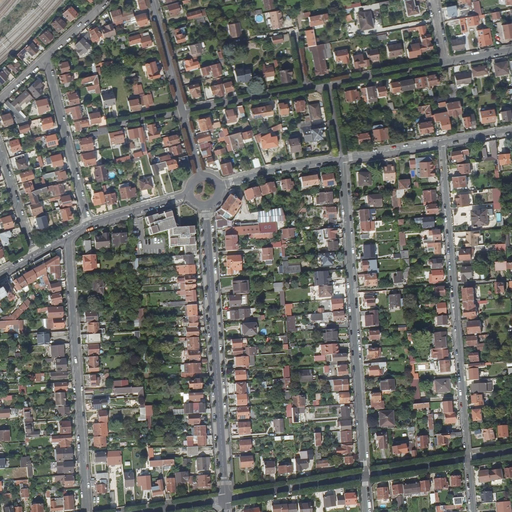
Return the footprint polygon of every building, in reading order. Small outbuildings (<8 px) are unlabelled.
[(272,0),(263,0),(265,9),(274,8),(272,0)] [(404,2),(406,13),(409,12),(410,16),(418,15),(417,9),(415,10),(414,8),(413,0),(411,1),(410,0),(404,0),(405,2),(404,2)] [(177,2),(167,4),(170,15),(179,13),(177,2)] [(69,6),(62,13),(68,21),(76,13),(69,6)] [(454,7),(446,8),(448,17),(456,16),(454,7)] [(123,18),(121,13),(120,8),(112,10),(114,21),(115,20),(123,18)] [(186,12),(188,18),(202,14),(200,9),(186,12)] [(132,10),(121,13),(123,18),(126,18),(134,15),(132,10)] [(282,22),(280,10),(269,12),(272,28),(282,27),(281,22),(282,22)] [(138,21),(139,25),(148,23),(145,14),(145,13),(134,15),(126,18),(123,18),(115,20),(116,23),(123,21),(123,20),(126,19),(126,20),(135,17),(136,22),(138,21)] [(369,13),(357,15),(360,31),(373,29),(369,13)] [(256,14),(256,22),(264,21),(263,14),(256,14)] [(58,17),(50,24),(57,32),(64,25),(58,17)] [(478,24),(477,22),(476,17),(467,18),(468,26),(478,24)] [(239,22),(229,24),(231,36),(241,35),(239,22)] [(101,28),(99,23),(95,26),(89,31),(93,36),(91,38),(93,40),(103,34),(101,28)] [(103,34),(104,38),(116,34),(111,23),(106,25),(106,26),(105,26),(101,28),(103,34)] [(176,33),(174,33),(177,41),(184,39),(183,33),(182,34),(181,32),(184,31),(183,26),(174,28),(175,32),(176,33)] [(416,30),(416,32),(419,31),(422,44),(429,43),(428,41),(429,40),(429,36),(426,36),(424,26),(415,28),(416,30)] [(511,27),(502,30),(504,40),(511,38),(511,27)] [(477,31),(479,47),(489,45),(486,30),(486,29),(485,30),(477,31)] [(308,31),(311,47),(316,46),(315,40),(313,30),(308,31)] [(45,31),(37,37),(43,43),(45,41),(50,37),(45,31)] [(151,44),(148,35),(143,37),(142,33),(127,37),(129,44),(134,42),(134,41),(140,39),(142,46),(151,44)] [(282,35),(272,37),(273,44),(283,43),(282,35)] [(34,38),(31,41),(37,47),(40,44),(34,38)] [(90,47),(87,43),(82,38),(74,45),(78,49),(76,51),(81,56),(90,47)] [(454,50),(464,48),(463,41),(457,42),(457,40),(451,41),(452,48),(454,48),(454,50)] [(187,54),(188,57),(200,54),(200,51),(201,50),(199,41),(188,44),(189,49),(188,50),(189,53),(187,54)] [(325,60),(331,59),(328,43),(320,45),(316,46),(311,47),(309,47),(310,52),(312,52),(315,71),(314,71),(315,77),(328,74),(325,60)] [(422,44),(419,45),(420,54),(423,53),(423,52),(431,50),(430,45),(429,45),(429,43),(422,44)] [(31,44),(25,49),(31,56),(37,51),(31,44)] [(400,44),(387,47),(389,57),(402,55),(400,44)] [(411,49),(407,50),(409,59),(416,57),(415,55),(420,55),(420,54),(419,45),(411,46),(411,49)] [(366,52),(366,56),(367,58),(368,62),(379,59),(378,50),(366,52)] [(347,52),(334,54),(335,64),(342,62),(343,64),(349,63),(347,52)] [(364,67),(368,66),(368,62),(367,58),(367,57),(362,58),(362,55),(352,57),(354,69),(359,68),(359,67),(364,67)] [(9,63),(8,64),(15,72),(19,69),(17,66),(19,64),(17,63),(18,62),(14,58),(12,60),(13,62),(10,64),(9,63)] [(183,60),(186,69),(191,67),(198,65),(197,59),(192,60),(191,58),(183,60)] [(145,64),(148,78),(159,76),(158,71),(159,71),(157,66),(156,66),(155,61),(145,64)] [(66,62),(58,64),(61,73),(68,71),(66,62)] [(223,74),(220,62),(201,67),(202,74),(209,73),(208,70),(212,69),(214,76),(223,74)] [(507,63),(496,65),(497,70),(495,70),(496,77),(509,74),(507,63)] [(261,65),(263,77),(266,76),(266,77),(267,81),(273,80),(274,79),(274,76),(272,66),(270,66),(264,67),(264,64),(262,64),(261,65)] [(487,66),(472,69),(473,78),(488,75),(487,66)] [(246,83),(250,82),(251,80),(250,72),(248,70),(243,71),(242,69),(234,71),(236,83),(242,82),(244,81),(246,83)] [(291,70),(280,72),(281,82),(291,81),(290,77),(292,77),(291,75),(292,74),(291,70)] [(469,73),(454,76),(456,86),(471,83),(469,73)] [(59,76),(61,84),(64,83),(71,81),(69,74),(59,76)] [(96,75),(79,79),(81,84),(93,81),(94,85),(98,84),(96,75)] [(435,76),(426,78),(428,87),(438,85),(437,81),(436,81),(435,76)] [(425,78),(415,80),(416,85),(418,84),(418,89),(427,87),(425,78)] [(398,83),(400,92),(414,90),(412,80),(406,81),(407,83),(403,83),(403,82),(398,83)] [(28,88),(37,97),(43,92),(39,87),(40,86),(35,81),(28,88)] [(222,84),(225,92),(232,90),(230,82),(222,84)] [(192,97),(205,94),(203,88),(199,89),(197,83),(188,85),(189,90),(191,90),(192,97)] [(392,94),(400,92),(398,83),(390,84),(392,94)] [(220,84),(215,85),(216,89),(211,90),(211,95),(218,93),(218,96),(223,95),(220,84)] [(453,85),(447,86),(449,98),(450,98),(454,98),(455,97),(453,85)] [(368,102),(377,101),(375,87),(365,89),(367,96),(368,102)] [(378,97),(386,96),(384,87),(376,89),(378,97)] [(73,90),(66,92),(69,105),(78,103),(76,93),(74,94),(73,90)] [(24,91),(10,104),(18,112),(21,109),(19,106),(24,101),(26,103),(31,98),(24,91)] [(139,93),(141,105),(152,103),(151,94),(144,95),(143,91),(142,91),(139,92),(139,93)] [(354,91),(345,93),(346,103),(360,100),(359,97),(355,98),(354,91)] [(113,92),(101,95),(103,105),(107,105),(107,106),(115,104),(113,92)] [(127,99),(130,111),(139,109),(137,98),(127,99)] [(46,99),(36,101),(38,112),(48,109),(46,99)] [(16,121),(17,125),(27,122),(24,119),(18,112),(10,104),(7,100),(4,103),(11,111),(10,112),(17,119),(16,121)] [(446,105),(446,109),(448,117),(452,116),(453,118),(457,117),(456,116),(461,115),(459,102),(452,103),(452,101),(449,102),(449,104),(446,105)] [(302,102),(294,103),(296,113),(304,111),(302,102)] [(90,103),(86,104),(89,119),(87,119),(87,122),(88,127),(90,127),(90,125),(100,122),(98,113),(92,115),(90,103)] [(278,105),(279,115),(288,114),(286,106),(283,106),(282,104),(278,105)] [(317,104),(310,106),(313,121),(320,120),(317,104)] [(428,105),(417,107),(418,112),(419,112),(419,114),(423,114),(422,111),(424,110),(426,117),(430,116),(428,105)] [(81,117),(78,106),(65,109),(66,113),(71,111),(72,114),(71,115),(71,117),(72,117),(73,119),(81,117)] [(271,106),(261,108),(262,116),(272,114),(271,106)] [(253,118),(262,116),(261,108),(251,110),(253,118)] [(234,109),(225,111),(227,120),(229,119),(230,121),(233,121),(233,119),(236,118),(234,109)] [(493,111),(480,113),(481,124),(495,121),(493,111)] [(509,111),(501,113),(502,122),(511,120),(509,111)] [(9,114),(0,117),(4,126),(12,123),(9,114)] [(467,118),(461,119),(463,128),(475,126),(473,115),(467,116),(467,118)] [(50,117),(40,120),(43,129),(53,126),(50,117)] [(198,120),(201,132),(207,130),(211,129),(208,117),(198,120)] [(305,122),(296,123),(297,129),(300,128),(311,126),(309,117),(304,117),(305,122)] [(445,131),(450,129),(448,120),(440,122),(441,130),(444,130),(445,131)] [(20,132),(29,129),(27,122),(17,125),(20,132)] [(148,140),(159,137),(157,131),(155,132),(153,124),(146,125),(146,123),(140,124),(142,131),(147,130),(148,133),(147,133),(148,140)] [(430,123),(417,125),(419,135),(431,133),(430,123)] [(144,152),(148,151),(145,140),(142,131),(140,124),(136,125),(137,128),(128,130),(130,139),(139,137),(140,142),(142,142),(144,152)] [(300,128),(300,133),(303,133),(305,142),(315,140),(316,141),(321,140),(319,129),(318,125),(311,126),(300,128)] [(372,128),(375,142),(389,139),(387,128),(383,129),(382,126),(381,125),(373,127),(372,128)] [(90,134),(90,137),(108,134),(107,127),(97,129),(98,132),(90,134)] [(201,132),(196,133),(198,143),(206,141),(206,142),(207,142),(210,141),(207,130),(201,132)] [(121,131),(108,134),(110,144),(123,141),(121,131)] [(251,137),(250,135),(249,131),(245,132),(246,134),(242,135),(243,139),(251,137)] [(228,136),(232,149),(236,148),(233,139),(238,138),(240,146),(243,146),(239,132),(228,136)] [(254,136),(256,143),(261,141),(262,149),(277,147),(276,141),(270,142),(269,137),(266,137),(266,139),(264,140),(263,133),(254,136)] [(55,134),(45,137),(47,146),(57,144),(55,134)] [(360,144),(370,142),(368,134),(358,136),(360,144)] [(176,135),(167,137),(169,144),(178,142),(176,135)] [(90,138),(78,140),(80,150),(86,149),(87,150),(93,149),(90,138)] [(297,138),(287,140),(290,152),(299,151),(297,138)] [(17,140),(9,142),(12,152),(20,149),(17,140)] [(497,140),(490,141),(490,145),(493,144),(494,157),(483,159),(483,161),(499,160),(498,155),(497,140)] [(206,142),(199,144),(203,158),(211,155),(207,142),(206,142)] [(180,149),(180,147),(179,145),(171,147),(168,148),(169,152),(172,151),(173,155),(180,153),(179,150),(180,149)] [(470,154),(470,150),(453,153),(454,159),(457,159),(458,162),(465,160),(464,155),(470,154)] [(93,152),(82,154),(84,166),(95,164),(93,152)] [(26,153),(17,156),(18,160),(15,161),(18,170),(27,167),(24,158),(27,157),(26,153)] [(59,154),(50,156),(52,166),(62,164),(59,154)] [(511,154),(498,155),(499,160),(499,165),(511,164),(511,154)] [(187,155),(180,157),(182,166),(189,164),(187,155)] [(166,166),(167,169),(176,167),(174,159),(165,161),(166,166)] [(236,161),(238,168),(244,167),(242,159),(236,161)] [(151,165),(154,175),(158,174),(157,169),(160,168),(160,170),(164,169),(163,167),(166,166),(165,161),(151,165)] [(424,162),(419,163),(420,176),(433,175),(432,170),(431,163),(431,162),(427,162),(427,161),(424,161),(424,162)] [(229,163),(220,165),(223,175),(232,172),(229,163)] [(472,173),(471,163),(469,163),(464,164),(461,164),(462,170),(462,174),(472,173)] [(104,165),(94,167),(95,171),(96,174),(94,175),(95,179),(96,179),(97,182),(100,181),(107,180),(104,165)] [(383,180),(391,179),(394,179),(393,166),(386,166),(382,167),(383,180)] [(66,175),(64,169),(42,174),(43,176),(49,175),(50,179),(51,179),(52,181),(54,180),(55,181),(65,178),(65,175),(66,175)] [(30,170),(19,174),(21,182),(33,178),(30,170)] [(371,184),(370,172),(359,173),(359,181),(358,181),(359,185),(371,184)] [(332,174),(321,176),(323,187),(334,185),(332,174)] [(316,175),(300,178),(302,187),(318,185),(316,175)] [(468,186),(467,176),(455,177),(456,187),(468,186)] [(151,177),(140,180),(143,196),(149,194),(148,188),(153,187),(151,177)] [(71,180),(65,181),(67,192),(74,190),(71,180)] [(277,182),(273,183),(276,193),(279,192),(279,191),(286,190),(286,192),(290,191),(289,190),(291,189),(290,186),(292,186),(291,183),(290,183),(289,180),(277,182)] [(404,190),(410,189),(409,181),(406,181),(406,180),(400,181),(400,182),(398,182),(398,190),(404,190)] [(32,186),(30,181),(22,183),(24,189),(19,191),(21,195),(28,192),(33,190),(32,188),(29,189),(28,187),(32,186)] [(61,183),(52,185),(55,194),(63,192),(61,183)] [(121,199),(119,200),(121,208),(126,206),(124,198),(131,196),(136,195),(134,187),(130,188),(130,187),(129,187),(128,183),(119,185),(120,189),(119,189),(121,199)] [(265,184),(268,194),(275,192),(272,183),(270,184),(270,183),(265,184)] [(262,186),(260,187),(263,196),(268,194),(265,184),(262,185),(262,186)] [(31,204),(38,202),(35,194),(47,190),(46,186),(43,187),(33,190),(28,192),(31,204)] [(501,187),(493,188),(495,203),(496,202),(497,209),(503,208),(501,187)] [(250,189),(253,199),(260,197),(257,188),(255,189),(255,188),(250,189)] [(244,192),(247,201),(253,199),(250,189),(246,191),(247,192),(244,192)] [(396,198),(397,207),(400,207),(399,198),(404,197),(404,190),(398,190),(395,191),(396,198)] [(435,191),(423,191),(423,202),(435,201),(435,191)] [(101,192),(93,193),(94,198),(92,199),(93,205),(96,204),(96,206),(104,204),(101,192)] [(106,204),(105,204),(106,206),(107,212),(113,210),(111,203),(115,202),(113,193),(104,195),(106,204)] [(332,193),(319,194),(320,205),(333,204),(332,193)] [(458,203),(459,207),(470,206),(469,194),(457,196),(457,201),(459,201),(459,203),(458,203)] [(380,206),(380,195),(364,197),(365,208),(380,206)] [(68,196),(60,198),(60,200),(59,201),(59,204),(61,203),(62,207),(71,205),(71,206),(77,205),(76,200),(70,202),(68,196)] [(241,204),(229,196),(221,209),(215,213),(222,217),(225,213),(227,214),(225,217),(229,219),(231,217),(241,204)] [(31,204),(29,205),(32,213),(42,210),(39,201),(38,202),(31,204)] [(421,218),(432,217),(432,214),(437,213),(436,205),(425,206),(426,214),(421,215),(421,218)] [(107,212),(106,206),(94,209),(95,215),(107,212)] [(69,208),(61,210),(64,220),(72,218),(71,213),(70,213),(69,208)] [(258,223),(272,222),(284,220),(281,208),(273,209),(265,211),(257,212),(256,213),(258,223)] [(335,208),(325,209),(325,210),(326,215),(324,215),(325,217),(326,217),(326,218),(336,218),(335,208)] [(493,209),(472,211),(473,225),(489,224),(488,216),(493,216),(493,209)] [(167,229),(174,227),(169,210),(145,217),(151,234),(167,229)] [(365,214),(365,210),(358,210),(359,222),(360,222),(369,222),(371,222),(370,213),(365,214)] [(215,213),(216,229),(222,228),(222,227),(227,227),(226,221),(222,217),(215,213)] [(38,229),(49,225),(46,215),(35,218),(38,229)] [(9,216),(0,218),(1,222),(0,222),(0,228),(3,227),(4,229),(12,226),(9,216)] [(433,227),(432,217),(421,218),(415,219),(415,222),(417,224),(422,223),(422,228),(433,227)] [(272,233),(272,222),(258,223),(241,224),(241,226),(234,227),(234,228),(225,229),(226,232),(223,232),(224,237),(225,236),(235,236),(252,234),(258,234),(272,233)] [(369,231),(369,222),(360,222),(361,232),(369,231)] [(192,226),(174,227),(167,229),(168,246),(183,245),(193,245),(192,226)] [(9,244),(7,237),(6,236),(10,234),(11,236),(13,235),(14,236),(21,234),(19,227),(9,230),(0,233),(0,238),(2,246),(9,244)] [(292,237),(291,228),(287,228),(282,229),(283,238),(292,237)] [(334,228),(321,230),(322,240),(327,240),(335,239),(334,228)] [(431,230),(427,231),(427,240),(423,241),(423,244),(426,244),(430,244),(434,244),(434,241),(431,241),(431,231),(431,230)] [(438,231),(431,231),(431,241),(434,241),(439,240),(438,231)] [(467,240),(467,247),(474,246),(479,246),(478,236),(481,236),(481,231),(467,232),(468,238),(468,240),(467,240)] [(108,247),(106,233),(101,234),(101,236),(95,237),(96,248),(108,247)] [(124,233),(110,234),(111,246),(116,245),(116,242),(124,242),(124,233)] [(235,236),(225,236),(226,247),(236,246),(235,236)] [(327,241),(327,240),(322,240),(319,240),(320,244),(324,243),(324,242),(327,242),(328,251),(337,250),(336,240),(327,241)] [(430,244),(426,244),(426,248),(433,248),(433,255),(440,254),(439,243),(434,244),(430,244)] [(184,255),(195,254),(194,244),(193,245),(183,245),(184,255)] [(373,246),(363,246),(364,258),(374,257),(373,246)] [(272,247),(261,248),(261,261),(266,260),(266,264),(273,264),(272,247)] [(473,249),(461,250),(462,260),(472,259),(471,251),(474,251),(473,249)] [(333,266),(333,260),(333,257),(335,257),(335,252),(334,252),(320,253),(320,254),(318,254),(319,261),(320,261),(321,267),(333,266)] [(46,277),(43,263),(50,259),(49,256),(49,253),(34,262),(36,268),(32,270),(35,278),(37,277),(38,277),(40,276),(39,275),(41,274),(43,280),(47,278),(46,277)] [(95,267),(94,254),(83,255),(84,268),(95,267)] [(184,255),(175,256),(175,258),(183,258),(183,261),(185,261),(185,264),(191,263),(191,260),(193,260),(192,255),(195,255),(195,254),(184,255)] [(50,266),(50,267),(58,266),(58,257),(56,256),(52,258),(51,255),(49,256),(50,259),(43,263),(46,277),(48,276),(47,268),(50,266)] [(237,265),(241,265),(240,257),(240,256),(226,257),(227,262),(227,266),(237,265)] [(441,259),(431,260),(432,269),(441,268),(441,259)] [(373,260),(361,261),(362,270),(367,270),(367,274),(368,274),(377,273),(378,273),(377,269),(374,270),(373,260)] [(288,267),(288,261),(281,262),(281,265),(282,273),(282,274),(301,273),(300,266),(288,267)] [(182,275),(192,274),(192,270),(194,270),(194,266),(196,266),(196,265),(179,266),(179,267),(181,267),(182,274),(182,275)] [(237,270),(237,265),(227,266),(228,274),(236,274),(236,270),(237,270)] [(471,267),(462,268),(463,282),(467,282),(467,277),(473,277),(472,268),(474,268),(474,267),(473,267),(473,265),(471,265),(471,267)] [(52,274),(52,276),(54,276),(54,279),(56,279),(59,279),(58,266),(50,267),(51,275),(52,274)] [(36,279),(35,278),(32,270),(23,275),(27,284),(36,279)] [(18,291),(27,285),(17,271),(15,273),(18,279),(17,279),(13,281),(16,286),(14,287),(18,291)] [(442,271),(432,272),(432,281),(442,281),(442,271)] [(319,272),(320,275),(320,282),(328,281),(328,276),(327,277),(327,272),(319,272)] [(377,273),(368,274),(368,275),(363,276),(364,286),(375,285),(374,275),(377,275),(377,273)] [(102,294),(101,279),(92,280),(93,288),(95,288),(95,295),(102,294)] [(50,284),(49,284),(48,284),(49,288),(50,287),(51,292),(59,290),(58,286),(64,286),(64,281),(58,282),(58,283),(51,285),(50,284)] [(246,294),(245,281),(233,282),(233,294),(246,294)] [(193,288),(193,282),(184,283),(182,283),(180,283),(180,289),(178,289),(179,291),(184,291),(184,289),(192,289),(191,288),(193,288)] [(274,283),(274,292),(275,291),(283,291),(283,288),(283,285),(283,283),(274,283)] [(505,293),(504,283),(495,283),(496,293),(505,293)] [(1,288),(5,298),(7,297),(8,298),(7,299),(8,301),(12,299),(9,294),(12,292),(7,284),(1,288)] [(330,285),(318,286),(319,298),(331,297),(330,285)] [(443,287),(433,288),(433,290),(434,290),(435,296),(444,295),(443,287)] [(465,302),(474,302),(473,289),(463,290),(464,302),(465,302)] [(167,307),(185,305),(186,305),(194,305),(194,301),(195,301),(195,291),(186,292),(186,291),(184,291),(179,291),(177,291),(177,293),(181,293),(181,295),(185,295),(186,301),(167,302),(167,307)] [(283,291),(275,291),(275,295),(280,295),(281,306),(284,306),(284,304),(283,291)] [(60,302),(58,292),(49,295),(51,304),(53,303),(54,304),(57,303),(57,302),(60,302)] [(239,295),(229,296),(229,307),(240,306),(239,295)] [(399,295),(389,296),(390,307),(400,306),(399,295)] [(364,297),(364,302),(366,301),(366,306),(373,305),(373,297),(364,297)] [(341,299),(330,300),(331,310),(342,309),(341,299)] [(468,320),(478,319),(477,304),(475,304),(474,302),(465,302),(465,308),(467,308),(467,310),(465,311),(466,317),(468,317),(468,320)] [(15,321),(23,311),(23,310),(26,307),(24,303),(20,307),(17,309),(9,318),(12,321),(15,321)] [(444,304),(436,304),(436,314),(445,313),(444,304)] [(195,305),(194,305),(186,305),(187,316),(195,316),(195,305)] [(47,308),(47,310),(48,318),(61,317),(61,318),(66,317),(66,314),(61,314),(61,307),(47,308)] [(239,313),(239,312),(256,311),(256,308),(252,308),(245,308),(239,309),(239,310),(230,311),(230,319),(243,318),(242,313),(239,313)] [(377,310),(370,311),(371,315),(366,315),(367,319),(365,319),(365,326),(378,326),(377,310)] [(332,312),(332,315),(333,321),(343,320),(342,311),(332,312)] [(88,322),(88,323),(97,323),(96,312),(84,313),(85,316),(85,321),(85,322),(88,322)] [(183,328),(186,328),(197,327),(197,319),(198,319),(198,315),(195,316),(187,316),(185,316),(185,319),(183,319),(183,328)] [(437,316),(437,326),(446,326),(446,315),(437,316)] [(286,332),(297,331),(296,329),(294,329),(291,329),(290,324),(289,316),(285,317),(285,319),(286,332)] [(60,324),(62,324),(62,319),(52,319),(53,328),(61,328),(60,324)] [(12,321),(2,322),(0,321),(0,329),(4,329),(4,326),(12,326),(12,330),(13,330),(13,334),(18,333),(17,321),(15,321),(12,321)] [(482,333),(481,321),(468,323),(469,334),(482,333)] [(256,323),(241,324),(242,335),(257,334),(256,323)] [(97,333),(98,334),(103,334),(103,329),(97,329),(97,324),(87,325),(88,334),(97,333)] [(197,327),(186,328),(186,336),(197,336),(197,327)] [(335,329),(326,330),(326,341),(336,341),(335,329)] [(377,329),(368,330),(369,340),(378,340),(377,329)] [(47,332),(41,333),(36,333),(37,345),(48,345),(47,332)] [(447,348),(446,333),(433,334),(433,338),(435,338),(436,349),(447,348)] [(91,344),(97,344),(98,344),(98,334),(80,335),(80,341),(87,340),(87,343),(91,343),(91,344)] [(282,339),(283,344),(287,344),(286,336),(278,336),(279,338),(281,338),(281,339),(282,339)] [(480,339),(480,336),(478,336),(478,337),(467,337),(468,346),(479,345),(478,339),(480,339)] [(232,348),(246,347),(245,344),(247,344),(246,338),(232,339),(232,348)] [(187,339),(187,343),(187,346),(187,350),(198,350),(197,339),(187,339)] [(100,344),(98,344),(97,344),(97,345),(87,346),(87,345),(84,345),(84,350),(88,350),(88,355),(98,354),(97,349),(99,349),(98,346),(101,346),(100,344)] [(336,344),(325,345),(325,355),(328,355),(331,355),(338,354),(337,349),(336,349),(336,344)] [(50,358),(52,358),(57,358),(57,357),(63,356),(62,346),(57,346),(57,347),(57,349),(55,349),(55,347),(50,347),(50,358)] [(251,356),(255,355),(254,352),(256,351),(255,346),(246,347),(232,348),(233,354),(236,354),(236,355),(241,355),(241,356),(251,356)] [(448,358),(447,348),(436,349),(432,349),(432,355),(437,355),(437,359),(448,358)] [(376,349),(367,350),(368,355),(369,355),(369,359),(377,358),(376,349)] [(199,350),(198,350),(187,350),(187,356),(189,356),(189,360),(189,361),(199,361),(199,360),(199,350)] [(479,354),(470,354),(471,358),(472,358),(472,362),(479,362),(479,354)] [(241,369),(247,368),(247,366),(251,366),(251,356),(241,356),(234,357),(235,367),(241,366),(241,369)] [(70,364),(69,360),(65,360),(65,359),(55,359),(55,371),(65,370),(65,364),(70,364)] [(449,372),(448,360),(439,361),(440,373),(449,372)] [(89,366),(88,366),(88,371),(96,371),(96,362),(89,363),(89,366)] [(363,364),(363,368),(369,367),(369,376),(384,375),(383,369),(380,369),(380,367),(385,366),(385,362),(363,364)] [(410,379),(418,379),(417,374),(413,374),(412,363),(409,364),(410,375),(410,379)] [(199,373),(199,364),(184,364),(184,373),(184,378),(191,378),(191,373),(194,373),(199,373)] [(346,374),(345,364),(336,365),(337,376),(342,376),(342,374),(346,374)] [(480,377),(479,369),(470,369),(470,374),(471,374),(472,377),(480,377)] [(300,371),(300,382),(316,381),(315,376),(311,376),(311,370),(300,371)] [(244,379),(244,371),(235,371),(235,380),(244,379)] [(35,374),(35,379),(35,382),(40,381),(39,375),(41,375),(41,376),(44,376),(44,374),(35,374)] [(97,378),(96,378),(94,378),(94,376),(89,376),(90,387),(99,386),(99,382),(97,382),(97,378)] [(195,388),(195,389),(201,389),(200,379),(194,379),(194,381),(189,381),(189,388),(192,388),(195,388)] [(346,379),(333,380),(334,391),(347,390),(346,379)] [(410,379),(411,389),(412,404),(420,403),(418,379),(410,379)] [(448,379),(435,380),(436,393),(450,391),(448,379)] [(487,392),(486,379),(475,380),(475,384),(473,384),(474,393),(487,392)] [(380,381),(380,391),(394,390),(393,380),(380,381)] [(66,390),(66,382),(53,383),(53,393),(67,392),(66,390)] [(245,394),(244,383),(235,384),(236,390),(233,390),(234,394),(245,394)] [(138,395),(138,397),(142,397),(141,388),(130,388),(113,389),(113,393),(138,392),(138,395)] [(379,391),(376,391),(376,393),(371,394),(371,399),(373,399),(373,402),(380,402),(379,391)] [(338,394),(339,404),(348,403),(348,393),(338,394)] [(189,405),(204,404),(204,400),(198,400),(198,399),(202,399),(202,394),(189,395),(189,405)] [(245,405),(245,394),(234,394),(230,395),(230,399),(236,398),(236,406),(245,405)] [(484,405),(484,394),(473,395),(473,403),(477,403),(477,405),(484,405)] [(300,407),(304,407),(303,396),(292,397),(293,408),(300,407)] [(106,404),(105,400),(90,401),(91,410),(99,409),(99,405),(106,404)] [(451,412),(450,401),(442,402),(443,413),(451,412)] [(413,409),(415,409),(426,408),(427,411),(429,411),(428,403),(420,403),(412,404),(413,407),(413,409)] [(185,405),(185,415),(189,414),(189,413),(199,413),(199,414),(210,414),(210,409),(204,409),(204,404),(189,405),(185,405)] [(331,405),(332,408),(341,408),(341,417),(349,417),(349,416),(349,408),(353,407),(352,404),(331,405)] [(69,415),(68,405),(58,406),(58,410),(59,416),(69,415)] [(248,418),(247,406),(236,407),(237,419),(248,418)] [(291,408),(292,418),(292,423),(298,423),(298,419),(297,414),(300,414),(300,407),(293,408),(291,408)] [(23,408),(24,416),(24,423),(33,423),(33,421),(30,422),(30,419),(29,409),(33,409),(33,408),(23,408)] [(482,410),(474,411),(475,421),(483,420),(482,410)] [(387,426),(387,429),(389,429),(393,428),(392,411),(379,412),(380,426),(387,426)] [(97,412),(98,423),(106,423),(105,412),(97,412)] [(451,412),(443,413),(444,424),(454,423),(454,412),(451,412)] [(198,415),(188,415),(188,425),(198,424),(198,415)] [(276,419),(277,427),(277,433),(285,433),(284,419),(276,419)] [(350,431),(350,421),(337,422),(337,424),(340,424),(340,432),(350,431)] [(68,422),(60,422),(60,434),(70,433),(70,428),(68,428),(68,422)] [(244,434),(249,434),(248,422),(237,423),(238,433),(244,433),(244,434)] [(24,423),(24,428),(25,438),(29,438),(40,437),(39,432),(34,433),(33,423),(24,423)] [(106,423),(94,424),(94,425),(93,425),(93,437),(105,436),(107,436),(106,423)] [(204,434),(204,426),(194,427),(194,428),(194,437),(204,436),(204,434)] [(509,436),(508,426),(499,427),(500,437),(509,436)] [(494,429),(485,430),(486,440),(496,439),(494,429)] [(350,431),(340,432),(341,442),(351,442),(350,431)] [(9,432),(0,432),(0,441),(9,441),(9,432)] [(386,448),(385,432),(376,433),(376,440),(378,440),(379,449),(386,448)] [(446,438),(461,437),(460,432),(434,434),(434,437),(435,445),(447,445),(446,438)] [(70,436),(59,437),(60,441),(58,441),(58,444),(60,444),(60,447),(70,446),(69,442),(70,441),(70,436)] [(105,446),(105,436),(93,437),(94,447),(105,446)] [(206,436),(204,436),(194,437),(191,437),(187,437),(187,441),(192,441),(192,439),(196,439),(196,438),(198,438),(198,446),(205,445),(205,440),(212,440),(212,436),(206,436)] [(426,437),(416,437),(417,449),(427,448),(426,437)] [(250,440),(239,440),(240,451),(250,450),(250,440)] [(346,457),(351,456),(351,448),(352,448),(351,443),(341,444),(342,449),(336,449),(337,454),(346,454),(346,457)] [(399,446),(392,447),(393,455),(400,453),(401,454),(405,453),(404,445),(399,446)] [(197,455),(197,447),(187,448),(187,456),(197,455)] [(56,462),(57,462),(63,462),(62,460),(72,459),(71,448),(62,449),(62,448),(55,448),(56,462)] [(143,448),(133,449),(134,457),(144,457),(143,448)] [(120,451),(106,452),(107,461),(121,460),(120,451)] [(105,452),(94,453),(94,462),(105,461),(105,452)] [(298,458),(297,454),(295,455),(295,459),(296,471),(301,470),(301,469),(302,469),(303,468),(303,467),(308,467),(307,455),(301,456),(301,458),(298,458)] [(252,467),(251,457),(240,458),(240,468),(252,467)] [(205,458),(196,458),(197,471),(206,471),(208,470),(208,465),(209,465),(209,458),(205,458)] [(296,471),(295,459),(292,459),(292,465),(278,466),(279,473),(296,472),(296,471)] [(162,461),(148,462),(149,470),(152,470),(152,467),(159,466),(159,470),(163,469),(162,467),(162,461)] [(64,475),(73,475),(72,462),(63,463),(63,462),(57,462),(57,470),(57,473),(64,473),(64,475)] [(264,474),(275,474),(274,463),(264,463),(264,474)] [(481,482),(491,481),(490,471),(490,470),(479,471),(481,482)] [(502,470),(490,471),(491,481),(504,479),(502,470)] [(188,482),(188,477),(187,473),(175,474),(176,483),(180,482),(180,484),(184,483),(184,482),(188,482)] [(134,486),(133,474),(123,474),(124,486),(130,485),(130,487),(134,486)] [(64,475),(54,476),(55,482),(61,481),(61,483),(64,483),(65,487),(78,486),(78,481),(73,481),(72,476),(64,476),(64,475)] [(209,475),(198,476),(198,488),(209,487),(208,479),(209,479),(209,475)] [(449,476),(450,487),(459,487),(459,476),(449,476)] [(152,496),(162,495),(161,490),(159,478),(155,478),(156,481),(155,481),(156,485),(157,485),(157,487),(150,488),(152,496)] [(109,493),(108,479),(101,480),(101,485),(96,485),(97,494),(109,493)] [(175,487),(174,483),(174,479),(166,479),(167,493),(175,492),(175,487)] [(433,479),(434,489),(446,489),(446,482),(444,482),(443,479),(433,479)] [(428,481),(418,482),(419,492),(429,492),(428,481)] [(415,482),(402,485),(403,493),(403,496),(411,495),(416,494),(415,482)] [(397,494),(399,509),(404,508),(403,496),(403,493),(402,493),(400,485),(391,486),(392,495),(397,494)] [(23,488),(21,488),(21,499),(24,499),(24,502),(26,502),(26,498),(29,498),(28,490),(25,490),(25,488),(23,488)] [(387,488),(377,489),(377,500),(387,499),(387,488)] [(494,503),(492,491),(481,492),(481,496),(482,496),(483,504),(494,503)] [(344,496),(345,501),(345,505),(355,504),(355,493),(344,494),(344,496)] [(345,504),(344,496),(337,496),(337,505),(345,504)] [(72,497),(62,498),(63,501),(63,506),(63,510),(72,510),(72,497)] [(333,497),(324,497),(325,507),(333,507),(333,497)] [(63,506),(63,501),(62,498),(51,499),(52,511),(62,510),(61,506),(63,506)] [(501,508),(501,511),(508,511),(508,509),(511,509),(510,503),(503,504),(503,508),(501,508)]
